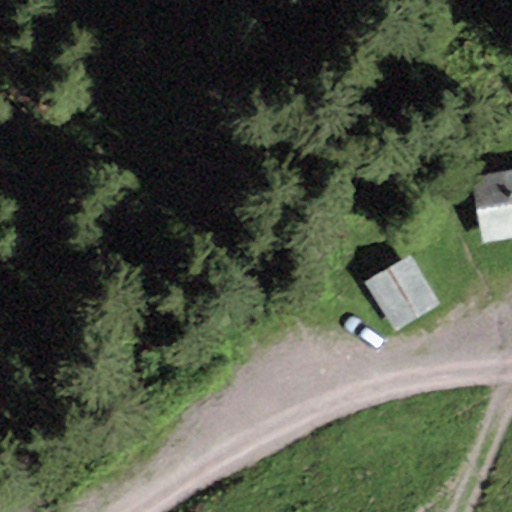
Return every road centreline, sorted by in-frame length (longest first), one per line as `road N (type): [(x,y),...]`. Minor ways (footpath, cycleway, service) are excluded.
road 1 (track): [(511,360),(383,383),(282,419),(125,511)]
road 2 (track): [(455,511),(511,369)]
